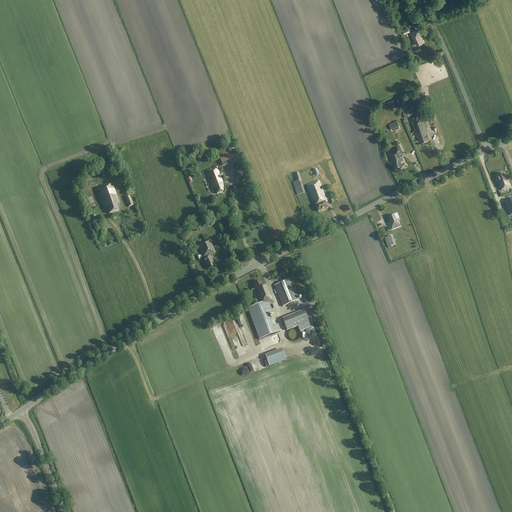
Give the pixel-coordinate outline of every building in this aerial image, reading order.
[(415,41),(417,45),(423,42),(417,29),(410,33),(414,42),(415,41)] [(410,119),(416,137),(418,136),(420,142),(429,139),(425,128),(427,127),(423,114),(410,119)] [(389,124),(391,128),(395,126),(397,129),(400,128),(397,121),(389,124)] [(387,151),(394,169),(404,165),(402,160),(401,155),(403,154),(400,146),(387,151)] [(215,189),(216,194),(223,191),(222,188),(223,188),(221,183),(222,183),(220,177),(218,177),(217,174),(219,174),(216,167),(205,171),(212,190),(215,189)] [(497,180),(501,191),(510,188),(505,177),(504,177),(503,174),(496,176),(498,180),(497,180)] [(301,180),(297,181),(297,182),(293,183),(296,195),(305,193),(301,180)] [(326,202),(327,202),(322,190),(320,191),(319,187),(321,187),(319,181),(306,186),(313,202),(315,202),(316,206),(318,212),(328,209),(326,202)] [(106,208),(109,214),(118,210),(116,205),(119,203),(110,183),(96,189),(97,191),(98,191),(100,194),(98,195),(102,205),(103,204),(105,209),(106,208)] [(124,198),(128,208),(133,206),(129,197),(124,198)] [(83,201),(86,207),(94,203),(91,198),(83,201)] [(388,222),(391,230),(400,226),(398,220),(400,219),(398,214),(389,217),(391,221),(388,222)] [(385,239),(388,248),(395,246),(392,236),(385,239)] [(205,262),(208,269),(214,267),(212,264),(213,263),(210,255),(207,256),(215,252),(210,240),(197,246),(202,257),(205,256),(205,257),(203,258),(204,262),(205,262)] [(269,274),(277,271),(274,264),(266,268),(269,274)] [(247,309),(259,340),(280,332),(278,326),(273,328),(269,315),(273,314),(269,304),(274,303),(268,289),(267,290),(265,286),(262,287),(259,280),(253,283),(255,290),(254,290),(260,304),(247,309)] [(274,286),(283,307),(299,301),(291,280),(274,286)] [(298,327),(300,332),(311,327),(304,310),(282,319),(287,331),(298,327)] [(297,330),(295,329),(293,329),(291,330),(289,332),(288,334),(288,336),(289,338),(290,340),(292,341),(294,342),(296,341),(298,340),(300,339),(301,337),(301,335),(300,333),(299,331),(297,330)] [(282,350),(265,356),(269,367),(286,361),(282,350)]
